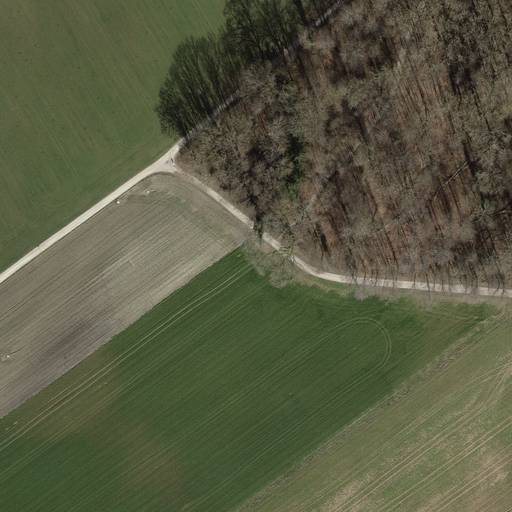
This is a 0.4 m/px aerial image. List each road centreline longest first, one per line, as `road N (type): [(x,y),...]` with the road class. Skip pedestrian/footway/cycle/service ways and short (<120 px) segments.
road 1 (track): [(341,0),(165,162),(0,283)]
road 2 (track): [(165,162),(312,270),(511,294)]
road 3 (track): [(426,0),(379,116),(308,212),(274,239)]
